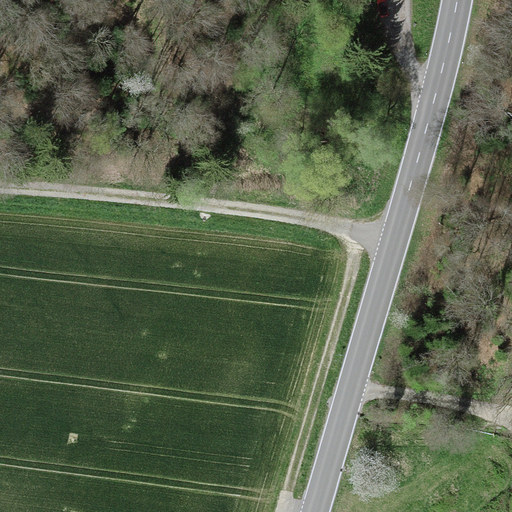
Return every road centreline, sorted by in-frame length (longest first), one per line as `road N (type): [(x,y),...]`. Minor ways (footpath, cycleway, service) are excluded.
road 1 (secondary): [(316,511),(457,0)]
road 2 (track): [(0,187),(204,204),(360,229)]
road 3 (track): [(360,229),(282,511)]
road 4 (track): [(511,418),(455,401),(354,388)]
